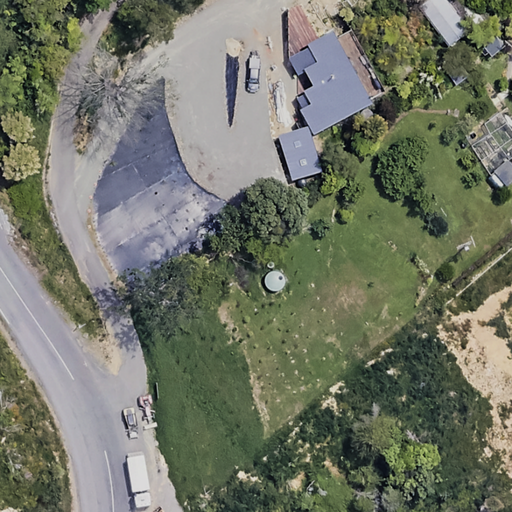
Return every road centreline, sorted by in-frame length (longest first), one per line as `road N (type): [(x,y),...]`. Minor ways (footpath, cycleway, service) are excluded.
road 1 (residential): [(92,406),(134,363),(121,302),(83,232),(66,167),(88,57),(114,0)]
road 2 (tertiary): [(92,406),(0,265)]
